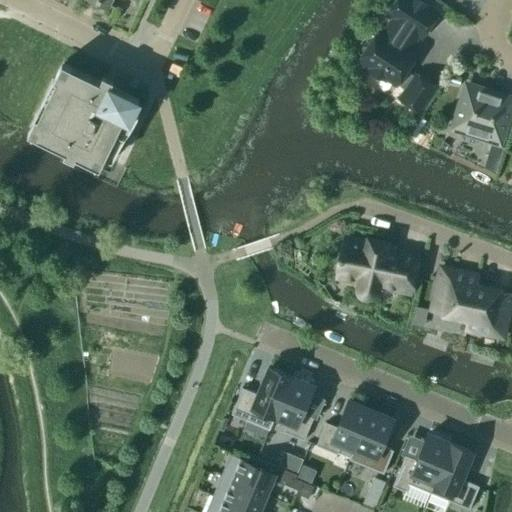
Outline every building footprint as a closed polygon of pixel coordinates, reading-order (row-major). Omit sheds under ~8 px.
[(93,0),(115,10),(116,8),(108,5),(109,0),(93,0)] [(428,6),(418,0),(393,0),(391,3),(393,5),(387,14),(393,18),(391,22),(390,21),(384,29),(385,30),(383,34),(378,31),(359,59),(371,67),(369,70),(383,79),(384,76),(396,84),(396,83),(405,89),(399,98),(419,112),(435,87),(415,74),(414,76),(405,70),(415,55),(407,50),(418,34),(421,37),(436,14),(427,8),(428,6)] [(138,101),(100,82),(63,64),(29,135),(99,169),(123,119),(128,122),(138,101)] [(447,84),(459,88),(462,78),(450,74),(447,84)] [(500,96),(466,85),(458,110),(461,111),(456,129),(499,143),(510,106),(498,103),(500,96)] [(487,156),(499,160),(503,148),(490,144),(487,156)] [(378,286),(410,293),(419,254),(386,248),(387,243),(368,239),(367,243),(345,239),(337,277),(359,281),(358,285),(358,287),(358,289),(358,291),(359,293),(360,294),(362,296),(364,296),(366,297),(368,297),(369,297),(371,297),(373,296),(375,294),(376,293),(377,291),(377,290),(378,286)] [(475,286),(478,276),(440,268),(431,311),(467,319),(468,319),(475,286)] [(511,294),(475,286),(468,319),(467,319),(465,330),(477,331),(503,337),(511,294)] [(274,416),(291,377),(268,367),(257,394),(242,388),(231,414),(253,423),(257,412),(273,419),(274,416)] [(313,386),(291,377),(274,416),(287,422),(282,432),(304,441),(313,417),(302,412),(313,386)] [(348,401),(337,427),(326,422),(316,446),(337,454),(341,444),(354,450),(370,410),(348,401)] [(370,410),(354,450),(350,460),(383,474),(393,450),(382,446),(393,419),(370,410)] [(429,493),(450,443),(428,434),(417,460),(405,456),(392,486),(408,493),(411,485),(426,492),(429,493)] [(461,479),(472,453),(450,443),(429,493),(469,509),(478,486),(461,479)] [(229,479),(265,494),(274,474),(237,458),(229,479)] [(373,506),(375,506),(385,482),(374,477),(362,503),(372,508),(373,506)] [(220,499),(251,511),(257,511),(265,494),(229,479),(220,499)] [(308,498),(311,491),(299,486),(296,493),(308,498)] [(214,511),(251,511),(220,499),(214,511)]
